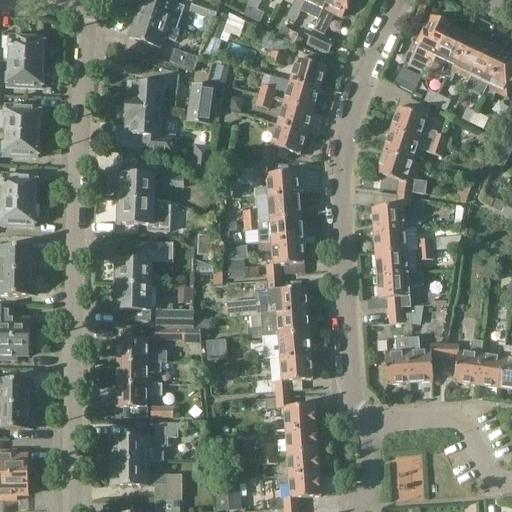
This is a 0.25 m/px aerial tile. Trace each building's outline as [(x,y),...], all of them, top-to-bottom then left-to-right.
[(161,0),(141,0),(136,17),(177,29),(185,8),(173,4),(161,0)] [(190,13),(214,22),(219,9),(194,0),(190,13)] [(243,17),(252,21),(256,11),(261,0),(251,0),(244,16),(244,17),(243,17)] [(295,22),(300,13),(305,0),(294,0),(292,7),(286,18),(295,22)] [(305,0),(300,13),(317,21),(318,21),(328,0),(305,0)] [(316,25),(327,30),(334,15),(342,19),(350,0),(328,0),(318,21),(317,21),(316,25)] [(252,21),(260,25),(264,15),(256,11),(252,21)] [(220,41),(229,18),(220,15),(212,39),(220,41)] [(159,49),(162,39),(175,44),(179,32),(176,31),(177,29),(136,17),(128,39),(159,49)] [(422,74),(419,78),(419,79),(421,80),(425,82),(433,66),(431,65),(448,30),(449,30),(450,27),(431,18),(408,67),(422,74)] [(277,38),(286,42),(290,32),(282,28),(277,38)] [(431,65),(433,66),(442,70),(438,78),(444,81),(465,38),(449,30),(448,30),(431,65)] [(313,31),(306,46),(326,56),(328,57),(335,42),(324,37),(313,31)] [(298,37),(299,36),(290,32),(286,42),(298,49),(302,39),(298,37)] [(460,76),(469,80),(485,48),(465,38),(444,81),(450,84),(454,76),(459,78),(460,76)] [(0,52),(0,63),(8,64),(44,66),(45,41),(3,39),(2,53),(0,52)] [(276,39),(271,53),(285,57),(289,45),(276,39)] [(214,59),(220,46),(209,41),(204,55),(214,59)] [(479,97),(483,99),(503,56),(485,48),(469,80),(479,85),(477,87),(483,89),(479,97)] [(173,49),(172,53),(169,62),(194,71),(198,58),(173,49)] [(283,68),(285,57),(271,53),(268,63),(283,68)] [(511,60),(503,56),(483,99),(491,103),(496,93),(506,97),(511,84),(511,60)] [(296,62),(290,82),(319,91),(326,68),(296,60),(296,62)] [(43,91),(44,66),(8,64),(7,89),(43,91)] [(218,85),(223,67),(216,65),(210,83),(218,85)] [(128,93),(127,110),(163,112),(164,90),(176,91),(178,77),(161,71),(160,86),(133,84),(132,93),(128,93)] [(398,88),(413,95),(421,80),(419,79),(419,78),(406,71),(398,88)] [(290,82),(283,104),(313,112),(319,91),(290,82)] [(193,86),(188,124),(209,127),(214,89),(193,86)] [(262,88),(259,97),(273,102),(276,92),(262,88)] [(430,92),(423,103),(435,108),(440,97),(430,92)] [(270,112),(273,102),(259,97),(256,107),(270,112)] [(440,97),(435,108),(446,113),(451,102),(440,97)] [(244,101),(230,98),(227,112),(241,115),(244,101)] [(277,125),(306,134),(313,112),(283,104),(277,125)] [(5,109),(4,134),(39,135),(40,111),(5,109)] [(446,149),(449,140),(437,137),(438,134),(424,130),(428,119),(398,109),(391,131),(446,149)] [(130,127),(130,136),(143,137),(142,156),(174,158),(176,137),(161,136),(163,112),(127,110),(126,126),(130,127)] [(461,121),(472,126),(478,115),(467,110),(461,121)] [(211,126),(218,127),(220,112),(212,111),(211,126)] [(223,136),(229,137),(230,129),(230,126),(230,125),(239,121),(239,116),(226,113),(223,136)] [(489,121),(478,115),(472,126),(483,131),(489,121)] [(262,158),(262,161),(276,164),(277,149),(300,156),(306,134),(277,125),(270,147),(264,147),(262,158)] [(384,152),(413,162),(416,152),(442,160),(446,150),(446,149),(391,131),(384,152)] [(0,159),(3,160),(3,158),(38,160),(39,135),(4,134),(3,146),(0,145),(0,159)] [(211,149),(195,148),(192,177),(208,178),(211,149)] [(384,152),(376,174),(399,182),(397,196),(413,198),(413,195),(425,197),(427,184),(416,183),(421,166),(413,162),(384,152)] [(475,160),(468,175),(483,181),(489,165),(475,160)] [(259,176),(267,177),(269,199),(299,197),(297,173),(275,175),(276,164),(262,161),(259,176)] [(122,175),(121,201),(153,202),(154,190),(184,190),(185,178),(154,177),(154,176),(122,175)] [(2,178),(1,202),(36,204),(37,180),(2,178)] [(455,202),(465,206),(474,181),(467,179),(462,194),(458,193),(455,202)] [(373,210),(374,235),(405,232),(418,231),(417,221),(404,222),(403,209),(411,210),(413,198),(397,196),(396,208),(373,210)] [(243,214),(244,224),(301,219),(299,197),(269,199),(255,200),(256,213),(243,214)] [(502,215),(511,219),(511,198),(511,197),(502,215)] [(0,227),(35,229),(36,204),(1,202),(0,201),(0,227)] [(149,227),(149,233),(169,234),(171,203),(153,202),(121,201),(120,226),(149,227)] [(301,219),(244,224),(245,234),(258,233),(259,245),(272,244),(302,242),(301,219)] [(405,232),(374,235),(376,256),(407,254),(406,241),(419,239),(418,231),(405,232)] [(198,237),(197,257),(213,258),(214,238),(198,237)] [(274,267),(266,268),(267,280),(282,280),(281,267),(304,266),(302,242),(272,244),(274,267)] [(417,243),(418,253),(433,252),(432,242),(417,243)] [(115,273),(114,287),(151,287),(151,265),(173,265),(173,245),(137,245),(137,262),(118,262),(118,270),(115,270),(115,273)] [(0,273),(34,274),(34,257),(31,257),(31,249),(0,248),(0,273)] [(229,251),(228,263),(229,263),(229,280),(248,279),(248,271),(248,270),(244,271),(243,262),(242,248),(229,251)] [(194,252),(185,252),(185,262),(194,262),(194,252)] [(434,262),(433,252),(418,253),(419,263),(434,262)] [(377,273),(378,278),(417,275),(417,265),(408,266),(407,254),(376,256),(377,273)] [(194,262),(194,275),(221,275),(222,275),(222,273),(194,262)] [(0,298),(34,299),(34,274),(0,273),(0,298)] [(417,275),(378,278),(379,301),(387,301),(389,327),(403,326),(404,326),(403,316),(403,310),(411,310),(409,289),(424,288),(423,275),(417,275)] [(228,320),(251,318),(251,317),(308,313),(307,290),(283,292),(282,280),(267,280),(267,283),(254,284),(255,295),(268,295),(269,308),(261,308),(261,305),(256,305),(256,302),(226,305),(228,320)] [(114,303),(117,303),(117,312),(123,312),(123,323),(150,324),(150,313),(151,313),(151,287),(114,287),(114,303)] [(157,312),(156,330),(194,330),(194,324),(194,313),(157,312)] [(251,317),(251,318),(253,341),(267,340),(267,339),(280,339),(279,338),(310,335),(308,313),(251,317)] [(413,326),(414,324),(415,315),(403,316),(404,326),(403,326),(403,327),(413,326)] [(0,340),(33,340),(33,326),(30,326),(30,323),(18,323),(18,318),(0,318),(0,340)] [(153,342),(185,342),(185,346),(201,346),(201,340),(211,338),(210,321),(194,324),(194,330),(156,330),(156,331),(154,331),(153,342)] [(261,352),(262,362),(281,361),(281,360),(312,358),(310,335),(279,338),(280,339),(280,351),(261,352)] [(33,355),(33,340),(0,340),(0,362),(17,362),(17,359),(29,359),(29,355),(33,355)] [(410,341),(408,342),(411,385),(433,384),(431,360),(445,361),(445,346),(430,345),(430,352),(420,353),(420,340),(410,340),(410,341)] [(118,341),(117,365),(161,365),(167,365),(167,354),(148,354),(148,341),(118,341)] [(206,344),(208,363),(227,361),(226,342),(206,344)] [(388,387),(411,385),(408,342),(396,343),(397,356),(385,357),(388,387)] [(445,346),(445,361),(458,361),(454,384),(477,387),(482,357),(483,344),(472,343),(471,355),(459,353),(460,347),(445,346)] [(504,360),(499,390),(511,391),(511,350),(505,350),(504,360)] [(482,357),(477,387),(499,390),(504,360),(482,357)] [(283,383),(274,384),(276,397),(290,396),(289,383),(313,381),(312,358),(281,360),(281,361),(283,383)] [(117,375),(117,386),(147,386),(147,375),(161,375),(161,365),(117,365),(117,375)] [(193,377),(204,377),(203,365),(193,365),(193,377)] [(0,406),(31,408),(31,383),(0,382),(0,406)] [(147,410),(147,398),(163,398),(163,386),(147,386),(117,386),(116,410),(147,410)] [(290,396),(276,397),(277,411),(285,410),(287,432),(317,430),(315,407),(291,409),(290,396)] [(0,431),(30,432),(31,408),(0,406),(0,431)] [(174,409),(152,409),(151,420),(174,420),(174,409)] [(147,462),(147,450),(168,450),(168,440),(178,440),(179,426),(156,426),(156,438),(112,438),(112,462),(147,462)] [(317,430),(287,432),(288,455),(319,452),(317,430)] [(260,447),(260,457),(275,456),(275,446),(260,447)] [(278,469),(279,478),(320,475),(319,452),(288,455),(289,468),(278,469)] [(0,478),(28,478),(28,475),(32,472),(31,464),(28,461),(28,459),(16,459),(16,455),(0,454),(0,478)] [(276,466),(275,456),(260,457),(261,467),(276,466)] [(111,487),(155,488),(155,502),(183,502),(183,477),(147,477),(147,462),(112,462),(111,487)] [(292,500),(269,502),(270,511),(279,511),(284,511),(283,511),(298,511),(298,500),(322,498),(320,475),(279,478),(277,478),(278,489),(291,488),(292,500)] [(0,502),(17,503),(17,498),(28,498),(28,495),(32,491),(32,484),(28,480),(28,478),(0,478),(0,502)] [(240,486),(215,488),(217,511),(240,511),(242,511),(240,486)] [(184,511),(184,502),(183,502),(155,502),(155,511),(184,511)]
